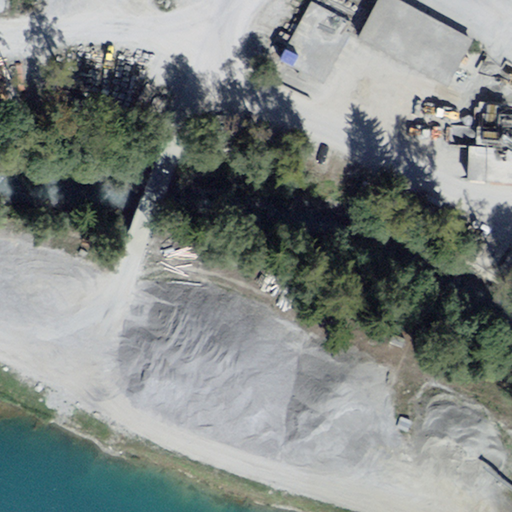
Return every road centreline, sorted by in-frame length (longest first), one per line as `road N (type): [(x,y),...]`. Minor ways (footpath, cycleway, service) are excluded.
road 1 (track): [(243,0),(198,69),(99,336),(56,333),(0,309)]
road 2 (track): [(99,336),(97,373),(111,398),(160,429),(388,511)]
